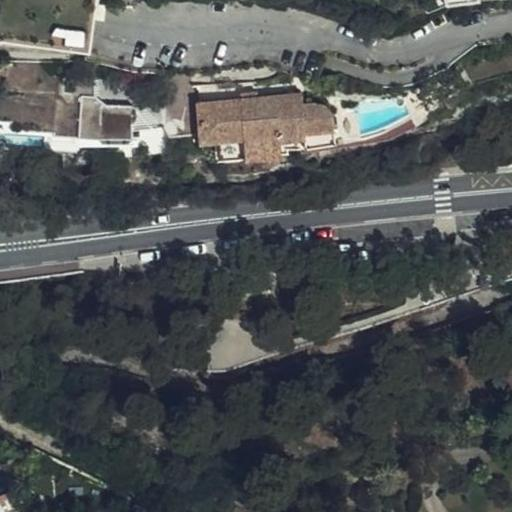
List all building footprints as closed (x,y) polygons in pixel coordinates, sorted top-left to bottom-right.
[(0,0),(0,41),(83,51),(92,23),(94,0),(0,0)] [(273,144),(296,142),(295,137),(327,135),(326,121),(323,113),(319,109),(314,107),(308,106),(292,108),(291,99),(191,109),(193,138),(194,146),(237,144),(238,162),(273,159),(273,144)] [(119,152),(120,143),(124,119),(89,114),(87,106),(49,101),(47,108),(0,100),(0,124),(44,132),(42,139),(66,143),(68,136),(96,140),(95,148),(100,149),(119,152)] [(162,139),(193,138),(191,109),(154,128),(162,139)] [(295,137),(296,142),(296,150),(328,148),(327,135),(295,137)] [(148,148),(120,143),(119,152),(100,149),(96,167),(143,174),(148,148)] [(210,165),(238,162),(237,144),(194,146),(194,152),(202,159),(208,159),(210,165)] [(0,219),(43,215),(41,175),(0,181),(0,219)]
